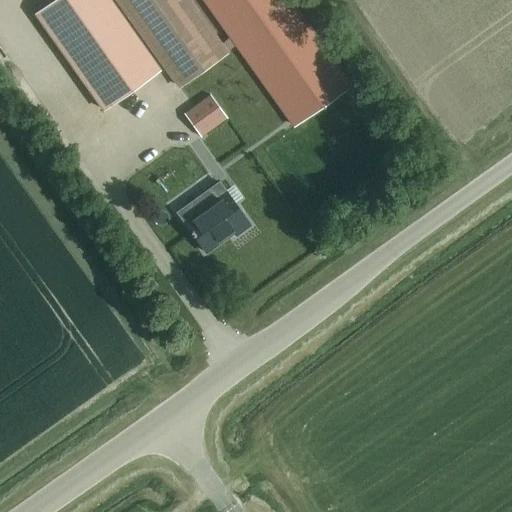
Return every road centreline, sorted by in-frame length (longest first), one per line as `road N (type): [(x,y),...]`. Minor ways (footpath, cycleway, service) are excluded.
road 1 (unclassified): [(161,418),(511,165)]
road 2 (unclassified): [(30,511),(161,418)]
